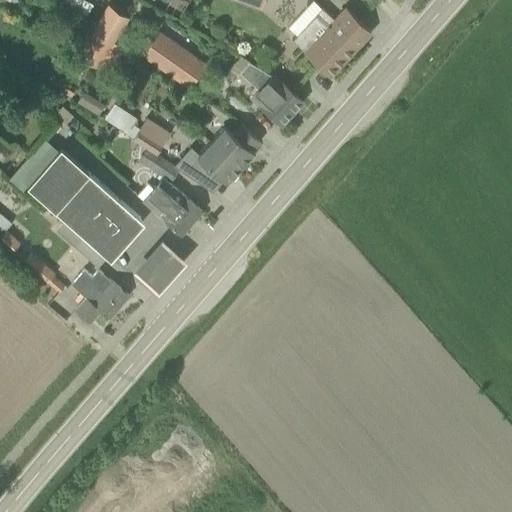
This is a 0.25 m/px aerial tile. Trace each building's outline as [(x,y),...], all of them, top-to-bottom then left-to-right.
[(296,35),(291,40),(329,75),(370,31),(345,7),(334,19),(321,7),(313,0),(312,0),(288,27),(296,35)] [(128,16),(108,4),(93,28),(113,41),(128,16)] [(113,41),(93,28),(76,54),(96,67),(113,41)] [(205,63),(183,48),(157,31),(142,53),(190,85),(205,63)] [(252,96),(260,104),(281,123),(302,100),(281,81),(280,82),(274,76),(249,61),(241,56),(228,69),(235,75),(239,71),(258,89),(252,96)] [(82,91),(77,102),(99,112),(104,101),(82,91)] [(133,137),(139,128),(138,127),(132,123),(136,117),(114,103),(105,117),(104,118),(133,137)] [(232,133),(224,125),(210,141),(240,168),(254,152),(251,150),(259,140),(241,124),(232,133)] [(157,153),(163,143),(139,128),(133,137),(146,146),(157,153)] [(180,160),(196,169),(203,162),(222,179),(226,183),(240,168),(210,141),(198,154),(191,148),(180,160)] [(129,229),(140,217),(59,145),(24,184),(82,235),(105,255),(107,256),(130,230),(129,229)] [(179,169),(156,155),(150,165),(172,180),(179,169)] [(137,194),(143,200),(181,233),(202,210),(164,177),(154,188),(148,183),(137,194)] [(10,221),(0,213),(0,229),(1,231),(10,221)] [(20,242),(6,229),(0,235),(0,240),(11,251),(20,242)] [(188,255),(162,234),(135,264),(159,286),(188,255)] [(105,255),(82,235),(73,245),(96,266),(105,255)] [(55,273),(31,253),(23,262),(59,291),(64,284),(53,275),(55,273)] [(74,308),(77,310),(90,321),(100,309),(110,317),(128,295),(99,269),(93,276),(84,268),(71,283),(85,295),(74,308)]
